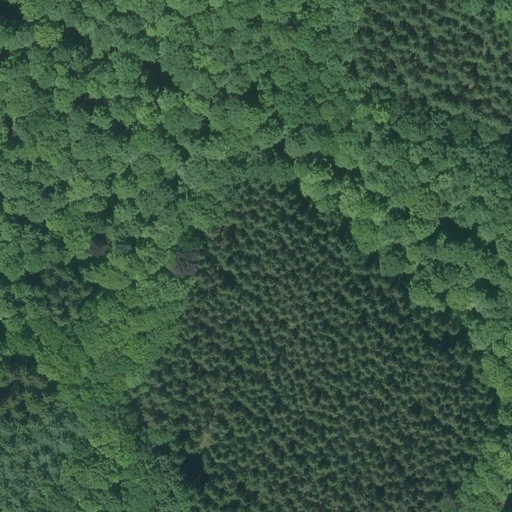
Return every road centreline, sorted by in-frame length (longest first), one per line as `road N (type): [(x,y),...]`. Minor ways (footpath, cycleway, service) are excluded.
road 1 (track): [(511,227),(422,207),(328,149),(245,147)]
road 2 (track): [(245,147),(162,57),(21,0)]
road 3 (track): [(0,99),(101,95),(221,152),(245,147)]
